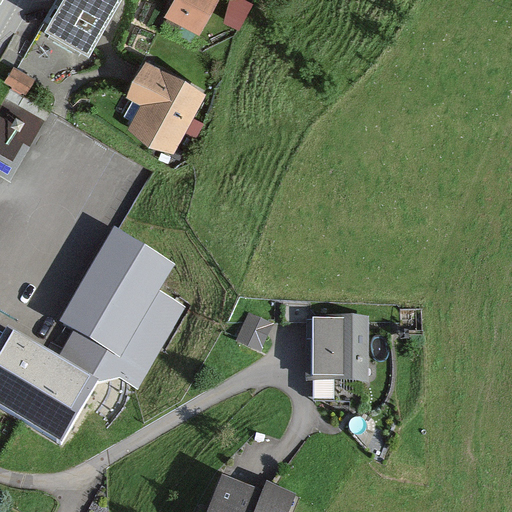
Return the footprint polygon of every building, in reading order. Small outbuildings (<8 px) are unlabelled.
[(62,0),(45,32),(90,56),(120,0),(62,0)] [(215,0),(176,0),(168,17),(200,32),(215,0)] [(253,4),(244,0),(228,0),(223,22),(238,30),(253,4)] [(171,151),(200,93),(145,66),(130,96),(146,103),(132,131),(171,151)] [(0,161),(21,172),(45,121),(4,102),(0,110),(0,161)] [(61,367),(97,387),(121,379),(139,389),(185,306),(160,292),(173,268),(112,234),(59,330),(76,340),(61,367)] [(275,325),(249,314),(235,345),(261,356),(275,325)] [(365,384),(365,329),(315,329),(315,384),(365,384)] [(61,367),(0,333),(0,416),(1,415),(62,449),(97,387),(61,367)] [(261,494),(223,479),(209,511),(284,511),(292,494),(266,484),(261,494)]
